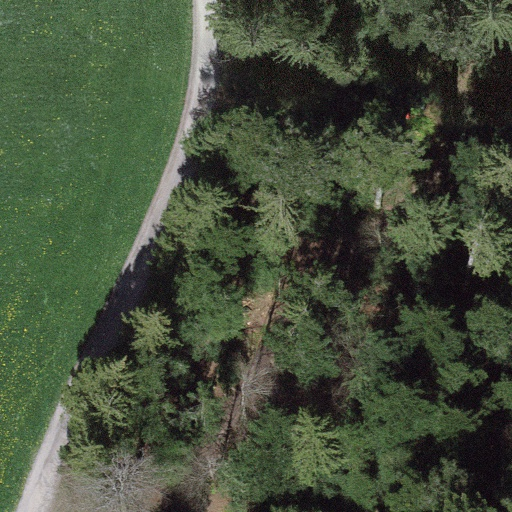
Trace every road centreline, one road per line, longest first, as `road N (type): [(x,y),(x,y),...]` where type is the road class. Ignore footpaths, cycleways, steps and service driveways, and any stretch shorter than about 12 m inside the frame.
road 1 (track): [(205,0),(194,122),(34,511)]
road 2 (track): [(208,511),(511,137)]
